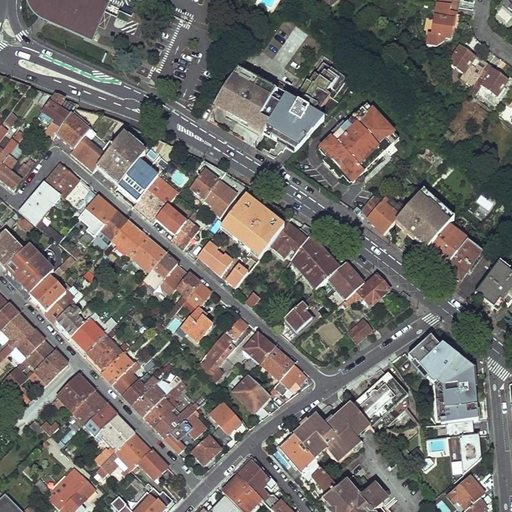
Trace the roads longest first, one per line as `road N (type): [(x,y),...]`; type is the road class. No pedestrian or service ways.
road 1 (residential): [(0,191),(20,198),(52,160),(65,159),(329,386)]
road 2 (residential): [(0,282),(203,491)]
road 3 (primary): [(214,146),(444,309)]
road 4 (primary): [(15,73),(214,146)]
road 5 (primary): [(214,146),(149,101),(54,66)]
road 6 (residential): [(508,359),(494,385),(506,511)]
road 7 (residential): [(329,386),(444,309)]
